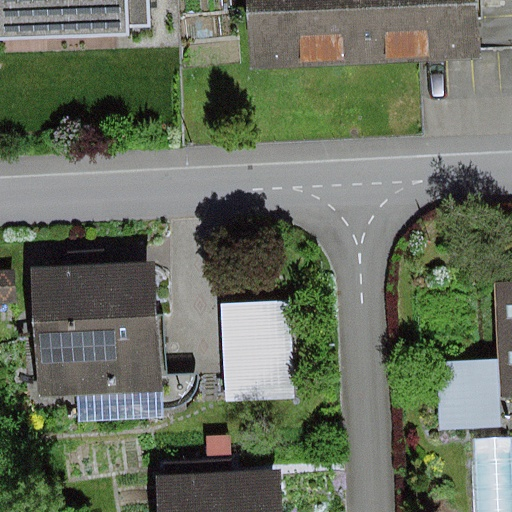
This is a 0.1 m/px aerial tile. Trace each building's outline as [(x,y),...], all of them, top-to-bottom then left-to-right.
[(0,0),(0,41),(122,38),(121,26),(145,25),(144,0),(0,0)] [(468,0),(239,0),(243,68),(471,56),(468,0)] [(151,265),(27,271),(33,400),(159,394),(158,376),(166,376),(164,317),(153,317),(151,265)] [(11,272),(0,272),(0,303),(12,304),(11,272)] [(511,282),(494,284),(498,358),(500,401),(511,400),(511,282)] [(285,303),(218,307),(223,403),(291,399),(285,303)] [(500,401),(498,358),(433,362),(437,430),(501,427),(500,401)] [(286,511),(285,478),(160,484),(161,511),(286,511)]
